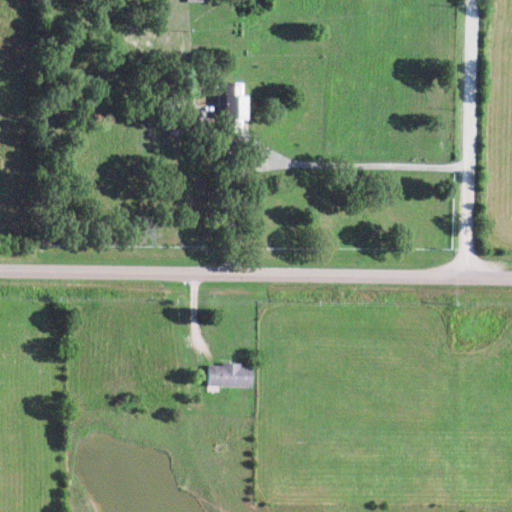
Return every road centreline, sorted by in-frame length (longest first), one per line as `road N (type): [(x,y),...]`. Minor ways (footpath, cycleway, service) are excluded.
road 1 (secondary): [(0,274),(511,281)]
road 2 (residential): [(467,0),(459,281)]
